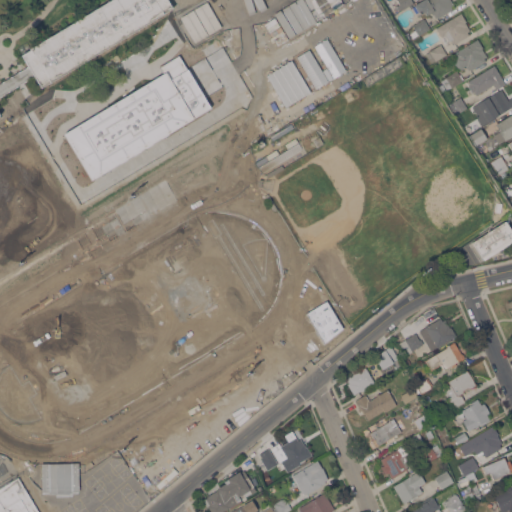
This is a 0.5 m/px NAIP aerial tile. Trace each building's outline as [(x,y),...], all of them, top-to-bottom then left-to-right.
[(21,55),(31,49),(30,48),(109,0),(168,0),(173,7),(41,87),(34,75),(28,66),(21,55)] [(314,23),(300,0),(296,0),(286,6),(301,31),(314,23)] [(399,10),(396,6),(400,4),(397,0),(412,0),(414,2),(399,10)] [(437,18),(433,11),(426,15),(425,12),(420,14),(414,5),(422,0),(451,0),(454,4),(451,5),(453,8),(437,18)] [(193,9),(208,35),(221,27),(206,2),(193,9)] [(300,31),(285,7),(273,14),(288,39),(300,31)] [(179,17),(194,43),(207,35),(192,10),(179,17)] [(461,12),(467,21),(465,22),(470,30),(468,31),(469,34),(454,44),(453,42),(452,42),(450,39),(446,42),(442,36),(436,27),(461,12)] [(424,18),(430,28),(419,35),(419,34),(413,38),(410,33),(416,29),(413,25),(424,18)] [(313,45),(332,77),(344,70),(326,38),(313,45)] [(483,47),(482,48),(487,56),(484,57),(486,61),(471,70),(470,68),(468,69),(466,66),(460,69),(459,67),(458,68),(452,58),(455,57),(453,53),(478,39),(483,47)] [(447,54),(432,63),(426,53),(430,51),(430,50),(441,43),(447,54)] [(327,81),(308,49),(295,56),(314,88),(327,81)] [(64,134),(90,178),(210,107),(179,54),(158,67),(163,75),(64,134)] [(309,92),(290,60),(271,70),(290,103),(309,92)] [(494,64),(506,83),(496,89),(493,84),(476,94),(473,90),(471,91),(468,85),(470,84),(467,80),(494,64)] [(0,82),(28,66),(34,75),(0,96),(0,82)] [(447,90),(441,80),(445,77),(456,69),(463,80),(447,90)] [(228,150),(190,79),(174,88),(171,84),(139,101),(146,115),(131,123),(164,184),(228,150)] [(501,88),(508,99),(511,97),(511,106),(481,125),(478,120),(479,119),(472,106),(501,88)] [(460,113),(459,111),(455,114),(449,103),(460,96),(467,106),(463,109),(464,111),(460,113)] [(511,113),(511,134),(499,142),(494,134),(499,131),(495,123),(511,113)] [(481,129),(486,137),(474,145),(469,136),(468,135),(480,127),(481,129)] [(509,169),(498,175),(490,161),(501,154),(509,169)] [(87,190),(96,205),(148,175),(139,159),(87,190)] [(0,187),(8,183),(0,170),(0,187)] [(159,199),(153,189),(99,220),(105,230),(159,199)] [(48,234),(87,212),(78,197),(39,219),(48,234)] [(511,231),(511,242),(480,262),(478,258),(481,256),(472,241),(505,220),(511,231)] [(0,242),(0,261),(39,244),(31,228),(0,242)] [(78,234),(83,244),(92,239),(87,230),(78,234)] [(326,300),(305,313),(324,344),(343,328),(326,300)] [(441,317),(443,321),(445,319),(454,333),(436,344),(428,331),(427,331),(425,329),(426,328),(425,326),(441,317)] [(416,332),(419,339),(421,338),(423,342),(422,343),(422,344),(412,350),(413,351),(406,355),(399,342),(416,332)] [(456,342),(461,353),(463,353),(464,355),(464,357),(463,359),(462,359),(461,359),(455,362),(456,364),(453,366),(452,365),(445,369),(441,363),(431,369),(425,359),(456,342)] [(385,350),(392,361),(382,367),(375,356),(385,350)] [(364,387),(365,389),(361,391),(361,390),(354,394),(348,383),(349,382),(347,378),(366,367),(374,381),(364,387)] [(467,369),(476,384),(461,393),(465,401),(454,408),(442,389),(451,384),(448,380),(467,369)] [(294,371),(297,374),(291,379),(289,376),(294,371)] [(416,384),(426,377),(431,386),(421,393),(416,384)] [(236,400),(227,383),(149,426),(157,442),(236,400)] [(413,387),(418,395),(406,403),(403,399),(402,400),(400,397),(402,396),(401,395),(413,387)] [(377,395),(376,394),(379,393),(380,394),(387,389),(397,404),(385,411),(387,414),(376,421),(374,417),(367,421),(355,401),(366,394),(370,400),(377,395)] [(481,404),(484,402),(490,412),(487,414),(490,419),(481,425),(480,423),(468,430),(462,421),(463,420),(461,417),(465,415),(461,409),(470,404),(469,403),(477,398),(481,404)] [(429,423),(420,429),(414,419),(424,414),(429,423)] [(371,440),(374,438),(370,432),(390,420),(392,423),(396,421),(401,431),(375,446),(371,440)] [(493,424),(499,434),(497,434),(502,442),(500,444),(502,447),(486,457),(479,446),(474,449),(469,441),(474,438),(473,436),(493,424)] [(434,436),(430,438),(429,437),(428,437),(426,434),(427,433),(426,431),(431,429),(434,436)] [(455,437),(465,431),(469,437),(458,444),(455,437)] [(296,437),(298,440),(301,438),(306,446),(307,446),(312,454),(299,462),(300,464),(288,471),(281,461),(287,457),(281,446),(296,437)] [(421,453),(437,443),(443,453),(426,463),(421,453)] [(397,449),(408,468),(392,478),(389,472),(386,474),(381,466),(384,464),(381,459),(397,449)] [(271,452),(278,463),(267,470),(261,458),(271,452)] [(468,475),(467,473),(464,475),(458,465),(472,456),(479,467),(473,470),(474,471),(476,476),(469,478),(468,475)] [(504,457),(506,461),(509,460),(511,467),(511,470),(493,479),(491,472),(486,474),(483,466),(504,457)] [(318,460),(329,479),(325,481),(326,482),(308,493),(304,493),(293,475),(318,460)] [(41,492),(78,491),(77,462),(40,463),(41,492)] [(447,469),(454,481),(442,488),(435,477),(447,469)] [(244,470),(256,491),(251,494),(251,493),(245,496),(244,494),(240,496),(244,502),(231,510),(229,508),(221,511),(211,511),(208,506),(209,505),(205,497),(231,481),(229,477),(240,471),(240,472),(244,470)] [(419,470),(426,482),(419,486),(423,492),(403,503),(393,485),(419,470)] [(471,482),(473,481),(474,483),(476,482),(479,489),(474,491),(477,497),(475,498),(476,500),(466,504),(461,490),(463,489),(462,487),(459,488),(457,482),(459,481),(468,476),(471,482)] [(0,511),(0,487),(18,477),(38,511),(0,511)] [(501,511),(493,492),(511,483),(511,508),(501,511)] [(325,492),(335,509),(330,511),(301,511),(299,507),(325,492)] [(457,495),(458,494),(462,502),(466,510),(463,511),(450,511),(444,501),(449,498),(448,497),(456,492),(457,495)] [(285,496),(292,508),(285,511),(278,511),(273,503),(285,496)] [(433,497),(439,508),(433,511),(408,511),(421,504),(433,497)] [(230,511),(252,500),(254,504),(256,502),(259,507),(257,508),(258,509),(252,511),(230,511)]
